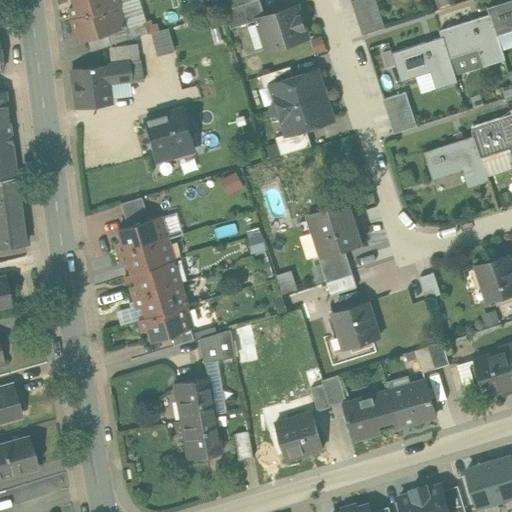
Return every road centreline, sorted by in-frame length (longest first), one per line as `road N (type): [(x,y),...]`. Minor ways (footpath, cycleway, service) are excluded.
road 1 (tertiary): [(30,0),(106,511)]
road 2 (residential): [(323,0),(391,212),(467,230),(511,216)]
road 3 (residential): [(218,511),(511,424)]
road 4 (unknown): [(338,47),(499,0)]
